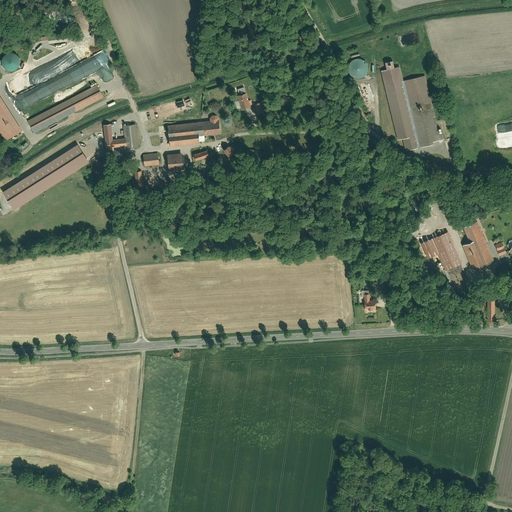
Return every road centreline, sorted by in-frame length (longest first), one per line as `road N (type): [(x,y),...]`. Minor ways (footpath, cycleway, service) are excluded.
road 1 (tertiary): [(0,351),(511,331)]
road 2 (unclassified): [(297,0),(374,135),(421,163),(511,179)]
road 3 (track): [(115,511),(132,470),(143,350)]
road 4 (residential): [(511,377),(484,502)]
